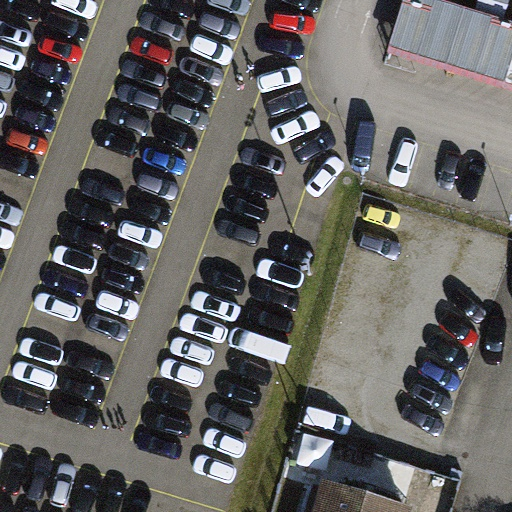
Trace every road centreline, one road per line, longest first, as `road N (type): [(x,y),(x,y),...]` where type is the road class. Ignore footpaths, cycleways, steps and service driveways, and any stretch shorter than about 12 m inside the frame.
road 1 (unknown): [(347,32),(247,442),(230,474),(178,479),(0,431)]
road 2 (unknown): [(347,32),(511,115)]
